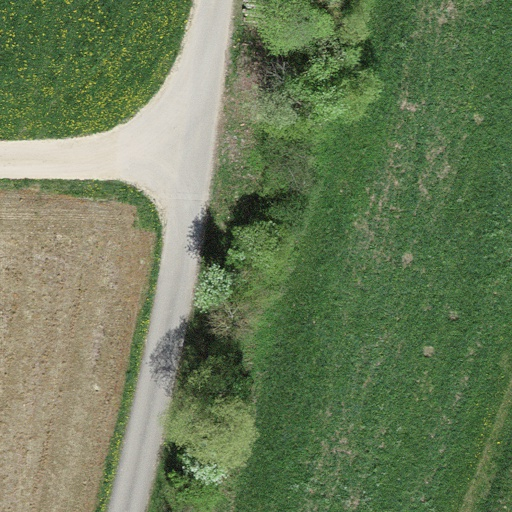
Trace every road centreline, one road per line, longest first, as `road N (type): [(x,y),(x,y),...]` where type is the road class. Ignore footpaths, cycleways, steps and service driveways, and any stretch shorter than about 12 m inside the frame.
road 1 (unclassified): [(218,0),(173,331),(131,511)]
road 2 (track): [(199,143),(0,164)]
